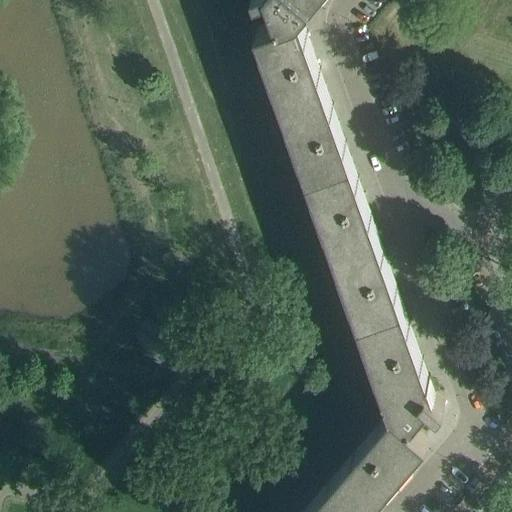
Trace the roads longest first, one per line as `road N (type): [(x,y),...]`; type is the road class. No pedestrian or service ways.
road 1 (residential): [(469,239),(388,181),(339,35),(348,0)]
road 2 (residential): [(511,355),(469,239)]
